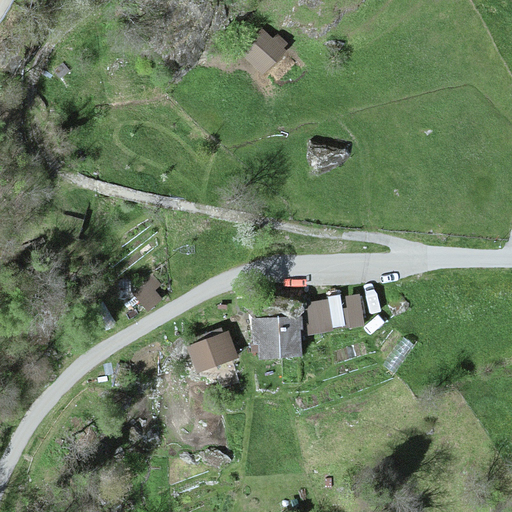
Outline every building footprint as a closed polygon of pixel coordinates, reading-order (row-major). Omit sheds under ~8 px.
[(262,34),(249,48),(271,69),(291,49),(279,37),(273,44),(262,34)] [(360,298),(328,302),(332,334),(363,330),(360,298)] [(299,324),(254,326),(256,364),(300,362),(299,324)] [(228,337),(187,353),(197,377),(237,361),(228,337)] [(282,467),(252,479),(265,509),(294,497),(282,467)]
